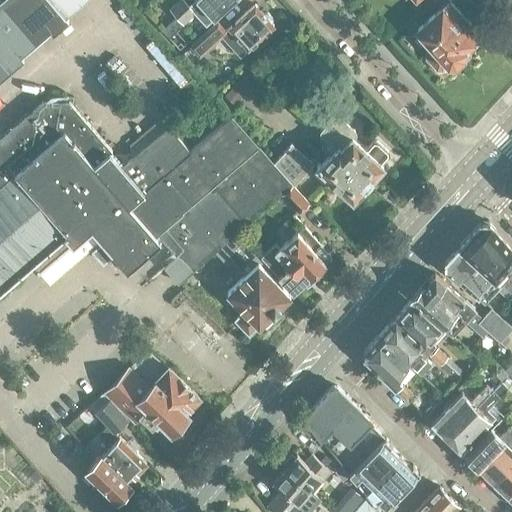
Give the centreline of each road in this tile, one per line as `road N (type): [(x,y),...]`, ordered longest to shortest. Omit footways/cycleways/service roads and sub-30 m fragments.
road 1 (residential): [(479,173),(316,0)]
road 2 (residential): [(324,347),(493,511)]
road 3 (secondary): [(324,347),(479,173)]
road 4 (secondary): [(176,511),(324,347)]
road 5 (unknown): [(136,314),(267,413)]
